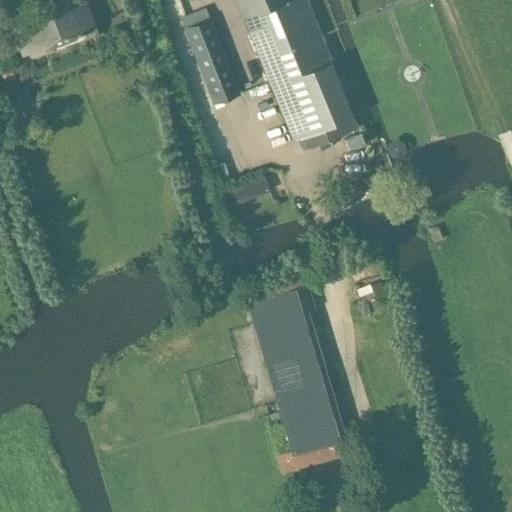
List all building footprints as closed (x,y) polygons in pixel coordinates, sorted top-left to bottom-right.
[(23,55),(96,26),(86,0),(80,0),(72,3),(70,0),(64,0),(58,2),(61,8),(12,27),(23,55)] [(236,0),(243,16),(282,0),(236,0)] [(282,0),(243,16),(242,16),(292,140),(297,138),(353,116),(306,0),(282,0)] [(213,102),(239,92),(210,18),(184,28),(213,102)] [(5,90),(0,91),(0,109),(11,105),(5,90)] [(355,183),(345,187),(349,196),(358,193),(355,183)] [(264,196),(224,207),(229,223),(269,212),(264,196)] [(303,287),(299,273),(248,287),(253,302),(249,303),(293,449),(274,454),(280,473),(345,455),(340,438),(302,309),(313,306),(307,286),(303,287)]
